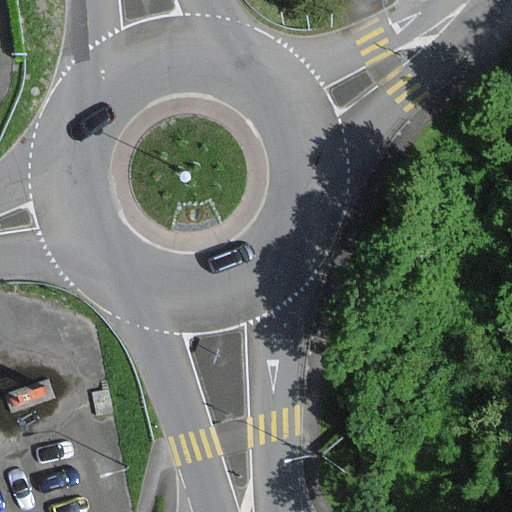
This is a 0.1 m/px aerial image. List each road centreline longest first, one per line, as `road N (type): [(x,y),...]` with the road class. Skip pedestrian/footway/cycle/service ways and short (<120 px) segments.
road 1 (primary): [(263,511),(291,261)]
road 2 (primary): [(129,289),(228,511)]
road 3 (residential): [(320,184),(468,0)]
road 4 (residential): [(467,0),(380,46),(258,72)]
road 5 (primary): [(129,289),(177,306),(220,304),(259,289),(291,261)]
road 6 (primary): [(245,65),(204,54),(163,57),(125,73),(94,101)]
road 7 (primary): [(75,134),(66,171),(69,209),(107,274)]
road 8 (primary): [(320,184),(302,115),(258,72)]
